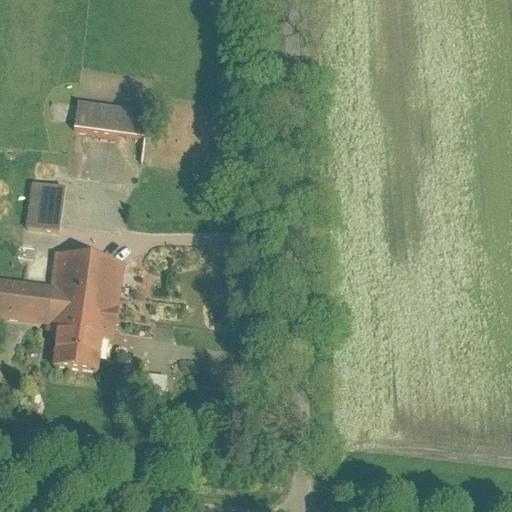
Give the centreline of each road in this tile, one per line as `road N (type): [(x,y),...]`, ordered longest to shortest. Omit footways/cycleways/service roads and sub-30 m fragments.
road 1 (residential): [(288,0),(301,511)]
road 2 (residential): [(150,511),(0,493)]
